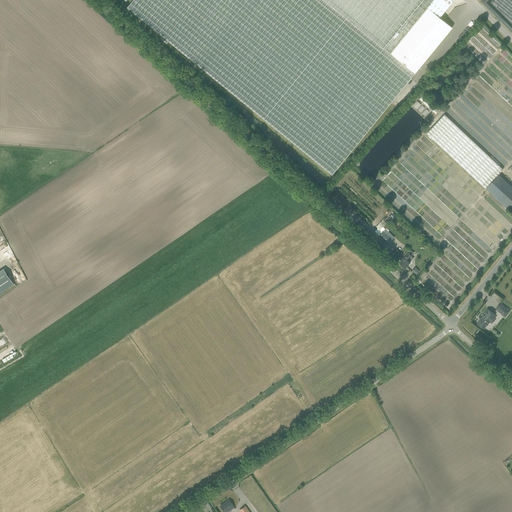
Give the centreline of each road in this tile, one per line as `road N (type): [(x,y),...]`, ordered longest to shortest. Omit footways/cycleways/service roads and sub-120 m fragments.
road 1 (unclassified): [(452,326),(104,0)]
road 2 (unclassified): [(254,463),(452,326)]
road 3 (unknown): [(483,12),(469,15),(397,103)]
